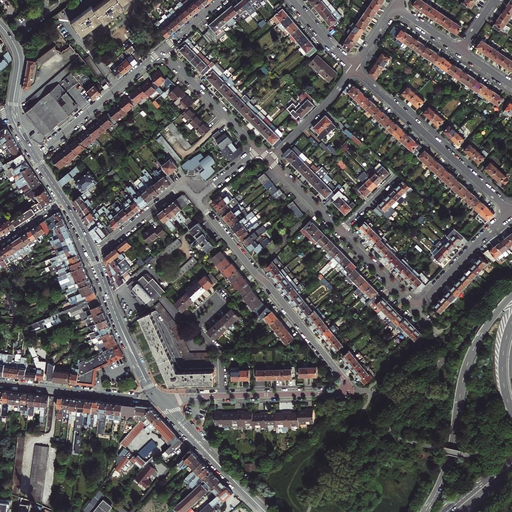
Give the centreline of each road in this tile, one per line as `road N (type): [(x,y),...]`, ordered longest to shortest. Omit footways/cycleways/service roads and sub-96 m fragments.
road 1 (residential): [(196,200),(342,382),(343,393),(222,396)]
road 2 (tertiary): [(511,295),(470,355),(448,463),(424,511)]
road 3 (residential): [(509,211),(352,68)]
road 4 (residential): [(34,155),(161,51)]
road 5 (tertiary): [(157,398),(0,383)]
road 6 (tertiary): [(157,398),(265,511)]
road 7 (tertiary): [(94,256),(157,398)]
road 8 (residential): [(161,51),(258,149)]
road 9 (residential): [(94,256),(183,184),(196,200)]
road 10 (residential): [(416,303),(509,211)]
road 11 (residential): [(268,160),(352,68)]
